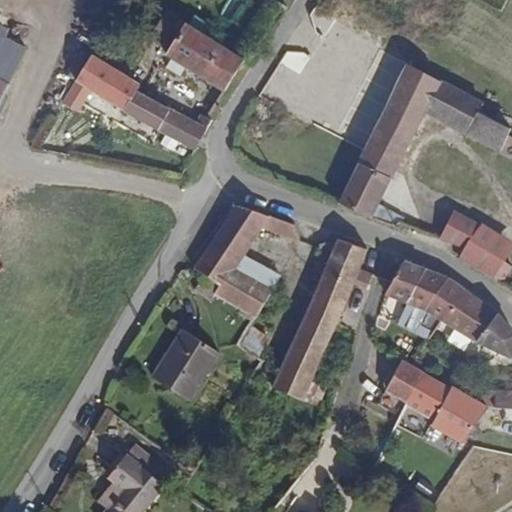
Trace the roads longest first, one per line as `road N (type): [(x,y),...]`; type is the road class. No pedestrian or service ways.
road 1 (unclassified): [(22,511),(203,203)]
road 2 (unclassified): [(511,324),(408,245),(235,180)]
road 3 (unknown): [(295,511),(353,413),(372,303),(408,245)]
road 4 (unclassified): [(0,165),(111,178),(203,203)]
road 5 (unclassified): [(235,180),(223,160),(225,125),(304,0)]
